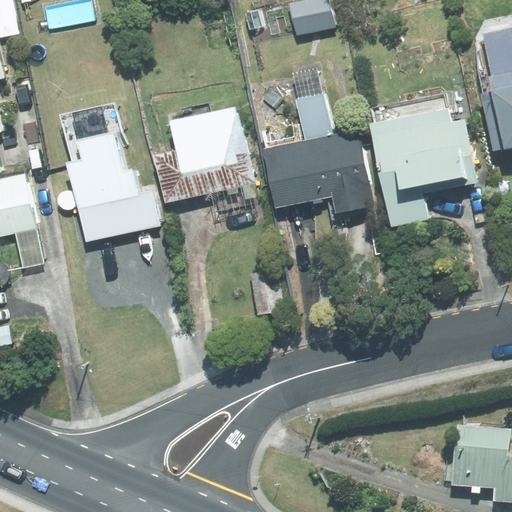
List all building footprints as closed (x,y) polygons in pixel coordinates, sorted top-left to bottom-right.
[(248,0),(245,18),(259,21),(263,0),(248,0)] [(255,22),(244,25),(247,35),(257,32),(255,22)] [(511,37),(490,42),(496,72),(485,88),(498,154),(511,150),(511,37)] [(0,239),(18,235),(25,270),(46,266),(28,178),(4,182),(0,161),(0,133),(6,133),(0,106),(0,83),(7,82),(0,47),(0,239)] [(280,210),(336,199),(339,215),(378,207),(363,132),(335,137),(327,94),(325,95),(320,73),(297,78),(301,100),(299,100),(307,143),(268,152),(280,210)] [(18,80),(20,96),(33,95),(31,78),(18,80)] [(180,153),(159,157),(169,205),(215,195),(218,214),(261,205),(241,109),(215,114),(214,108),(186,114),(188,121),(174,125),(180,153)] [(452,111),(374,127),(396,229),(431,222),(426,195),(480,184),(467,122),(454,125),(452,111)] [(85,143),(89,163),(73,166),(82,210),(118,203),(120,210),(130,208),(129,201),(141,198),(136,173),(125,175),(117,136),(85,143)] [(329,222),(329,216),(323,214),(319,217),(320,223),(325,225),(329,222)] [(279,272),(253,276),(259,316),(285,312),(279,272)] [(498,489),(496,502),(511,503),(511,457),(511,458),(511,451),(511,430),(460,427),(455,487),(475,489),(474,495),(483,496),(483,488),(498,489)]
